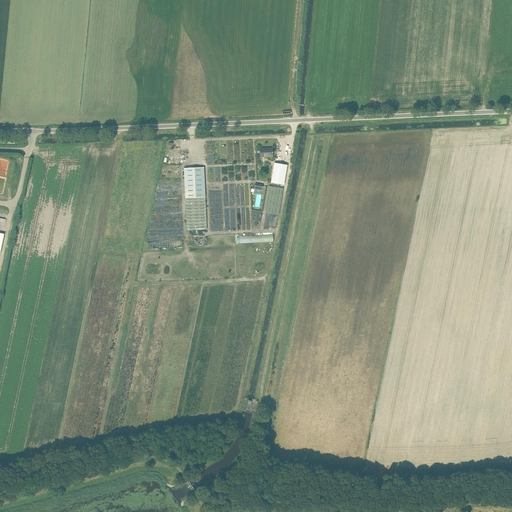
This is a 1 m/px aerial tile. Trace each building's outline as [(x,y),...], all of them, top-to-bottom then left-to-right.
[(501,87),(499,87),(498,87),(497,87),(496,88),(495,88),(494,89),(493,90),(492,91),(492,93),(492,94),(492,95),(492,97),(492,98),(493,99),(494,100),(495,101),(496,101),(497,102),(499,102),(500,102),(501,102),(503,102),(504,101),(505,100),(506,99),(506,98),(507,97),(507,95),(507,94),(507,93),(507,91),(506,90),(505,89),(504,88),(503,87),(502,87),(501,87)] [(260,149),(260,157),(272,157),(272,153),(273,153),(273,152),(272,152),(272,148),(272,149),(266,149),(266,148),(260,149)] [(272,178),(271,181),(271,183),(284,185),(287,165),(274,162),(272,178)] [(207,230),(204,167),(184,168),(187,231),(207,230)] [(283,189),(267,186),(263,212),(279,215),(283,189)] [(274,234),(237,236),(237,243),(274,242),(274,234)]
